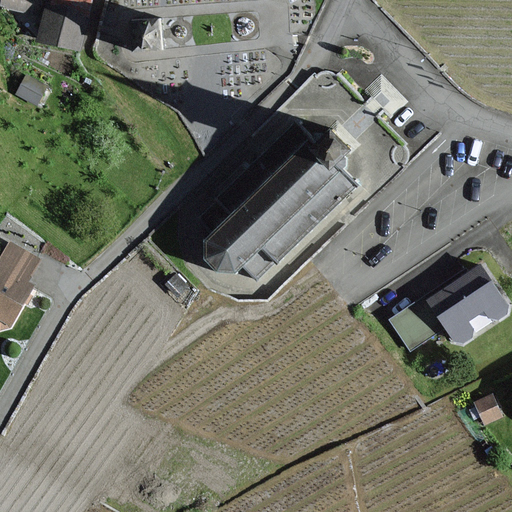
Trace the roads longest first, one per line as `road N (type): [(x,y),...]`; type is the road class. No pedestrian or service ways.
road 1 (residential): [(340,0),(297,79),(69,295),(0,413)]
road 2 (residential): [(511,129),(456,106),(352,0)]
